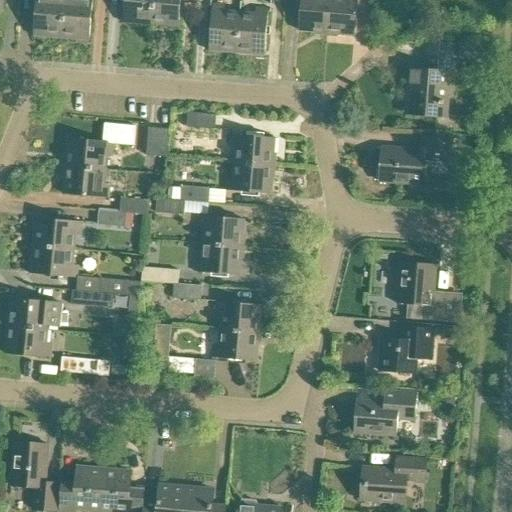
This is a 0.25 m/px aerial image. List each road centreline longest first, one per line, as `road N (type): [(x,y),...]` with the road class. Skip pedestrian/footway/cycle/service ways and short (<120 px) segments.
road 1 (residential): [(0,171),(32,88),(46,78),(319,99),(340,219)]
road 2 (residential): [(289,408),(0,389)]
road 3 (residential): [(289,408),(340,219)]
road 4 (residential): [(511,232),(340,219)]
road 5 (residential): [(310,511),(316,423),(289,408)]
